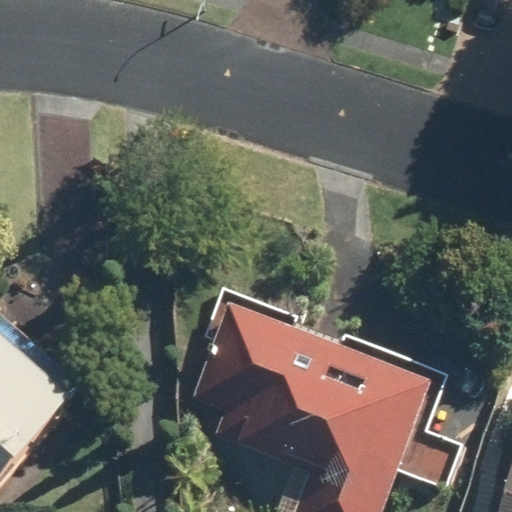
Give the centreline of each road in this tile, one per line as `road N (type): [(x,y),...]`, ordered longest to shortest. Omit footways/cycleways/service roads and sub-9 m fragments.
road 1 (residential): [(0,39),(75,45),(270,97)]
road 2 (residential): [(270,97),(511,171)]
